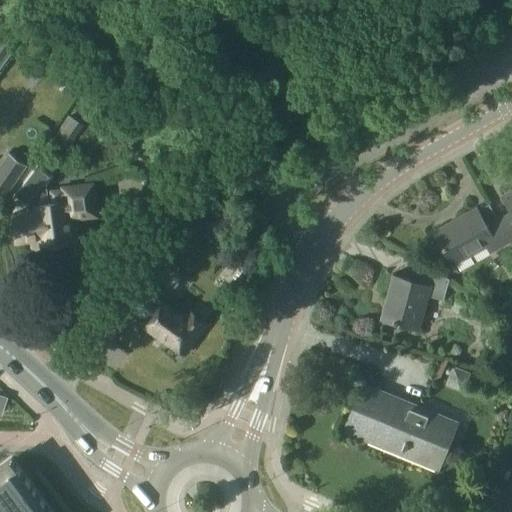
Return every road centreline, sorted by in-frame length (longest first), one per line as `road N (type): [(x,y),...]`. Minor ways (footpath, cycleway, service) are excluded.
road 1 (tertiary): [(269,350),(312,249),(336,219),(417,157),(511,104)]
road 2 (secondary): [(160,484),(101,449),(0,347)]
